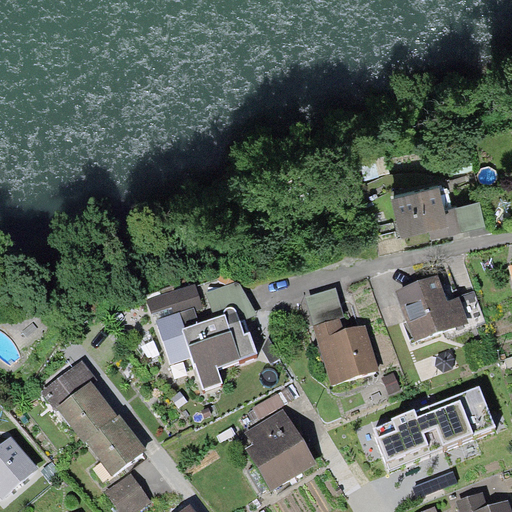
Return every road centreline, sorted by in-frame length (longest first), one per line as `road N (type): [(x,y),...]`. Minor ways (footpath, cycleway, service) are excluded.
road 1 (residential): [(511,236),(266,297)]
road 2 (residential): [(209,511),(97,359)]
